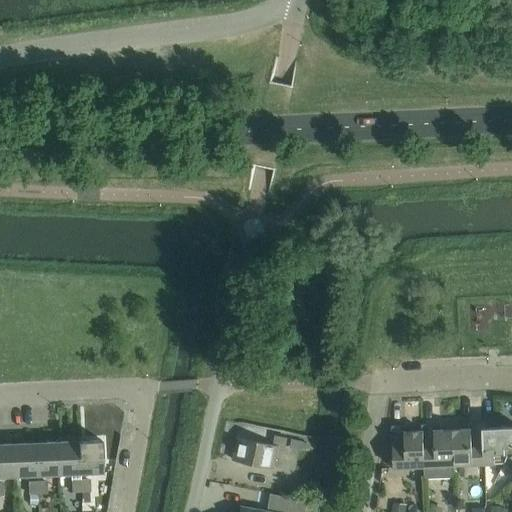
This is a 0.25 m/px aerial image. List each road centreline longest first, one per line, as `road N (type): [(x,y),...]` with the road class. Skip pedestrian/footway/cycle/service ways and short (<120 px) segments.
road 1 (tertiary): [(0,143),(511,123)]
road 2 (unclassified): [(0,61),(235,30),(297,0)]
road 3 (residential): [(511,379),(381,382),(363,511)]
road 4 (unclassified): [(192,511),(235,291)]
road 5 (residential): [(0,395),(150,389)]
road 6 (residential): [(126,511),(150,389)]
